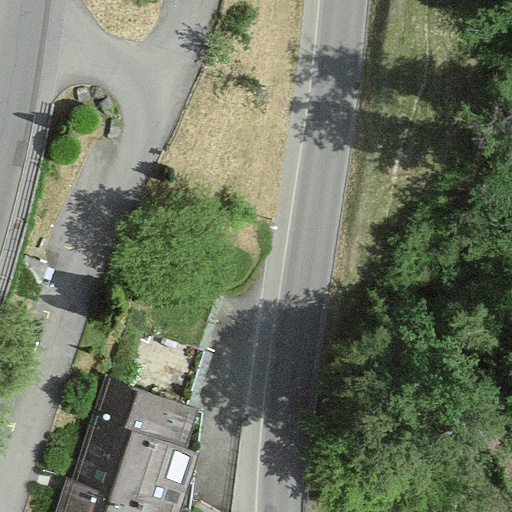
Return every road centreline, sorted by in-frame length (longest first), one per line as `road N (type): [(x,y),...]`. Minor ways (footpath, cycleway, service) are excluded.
road 1 (residential): [(276,511),(339,0)]
road 2 (tertiary): [(38,0),(0,180)]
